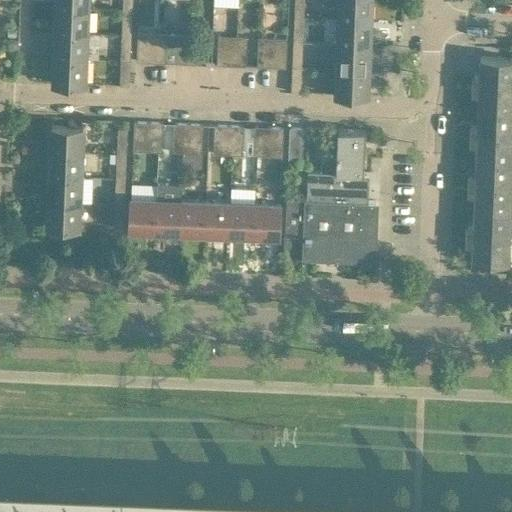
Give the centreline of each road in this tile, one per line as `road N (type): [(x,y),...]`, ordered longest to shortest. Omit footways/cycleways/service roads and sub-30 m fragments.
road 1 (residential): [(433,108),(0,93)]
road 2 (secondary): [(425,331),(0,312)]
road 3 (residential): [(425,331),(431,163)]
